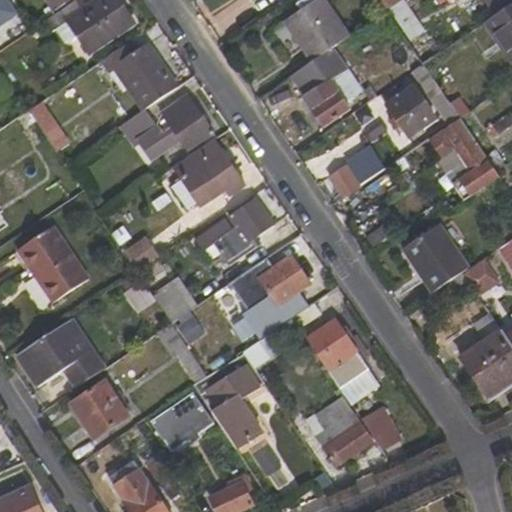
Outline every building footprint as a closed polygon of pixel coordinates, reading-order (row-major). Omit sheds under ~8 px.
[(25,0),(7,0),(17,14),(29,5),(25,0)] [(43,0),(52,14),(71,0),(43,0)] [(116,0),(101,0),(83,11),(76,0),(44,22),(51,32),(67,22),(89,53),(133,24),(116,0)] [(321,0),(317,0),(286,22),(313,62),(331,49),(341,43),(349,36),(321,0)] [(377,0),(385,12),(389,10),(404,0),(377,0)] [(411,0),(409,0),(405,2),(404,0),(389,10),(411,43),(424,33),(408,8),(414,4),(411,0)] [(511,4),(484,25),(511,66),(511,4)] [(117,70),(143,111),(146,111),(177,88),(150,47),(139,54),(132,43),(102,62),(110,74),(117,70)] [(331,49),(313,62),(292,75),(307,97),(309,96),(316,107),(312,110),(324,129),(349,111),(346,104),(361,95),(356,86),(345,71),(331,49)] [(399,57),(409,72),(420,64),(411,50),(399,57)] [(364,80),(354,65),(345,71),(356,86),(364,80)] [(425,91),(435,105),(444,99),(424,69),(415,77),(423,91),(425,91)] [(0,79),(0,114),(9,125),(27,108),(0,79)] [(408,140),(437,121),(413,85),(384,105),(408,140)] [(170,128),(162,134),(146,111),(143,111),(125,125),(150,163),(181,142),(186,151),(214,133),(188,96),(161,114),(170,128)] [(307,97),(304,99),(312,110),(316,107),(309,96),(307,97)] [(71,147),(43,105),(32,113),(36,121),(59,155),(71,147)] [(27,128),(36,121),(32,113),(30,111),(19,118),(27,128)] [(492,139),(511,126),(511,114),(510,112),(486,129),(492,139)] [(440,158),(436,162),(463,202),(498,179),(495,174),(488,164),(486,165),(458,124),(429,143),(440,158)] [(229,197),(245,187),(214,140),(173,168),(201,209),(225,193),(229,197)] [(494,151),(484,158),(488,164),(495,174),(505,167),(494,151)] [(345,167),(329,178),(343,199),(359,188),(345,167)] [(107,212),(96,196),(89,201),(100,218),(107,212)] [(257,238),(273,226),(256,200),(229,218),(235,229),(213,244),(229,267),(261,244),(257,238)] [(440,225),(404,250),(433,295),(453,281),(461,275),(470,269),(440,225)] [(123,226),(112,234),(120,247),(131,239),(123,226)] [(18,251),(54,304),(89,281),(54,228),(18,251)] [(158,256),(145,239),(124,253),(129,260),(136,271),(158,256)] [(511,257),(511,258),(511,240),(470,269),(461,275),(467,283),(479,299),(489,291),(479,278),(511,257)] [(292,257),(283,263),(276,253),(244,275),(252,287),(260,282),(277,308),(280,306),(289,301),(292,306),(310,295),(307,290),(312,286),(292,257)] [(453,281),(460,288),(467,283),(461,275),(453,281)] [(123,296),(136,316),(157,303),(154,298),(143,282),(123,296)] [(154,298),(157,303),(171,324),(194,309),(177,282),(154,298)] [(280,306),(283,310),(292,306),(289,301),(280,306)] [(321,315),(312,305),(290,320),(300,331),(321,315)] [(94,350),(73,320),(68,323),(88,354),(94,350)] [(334,321),(306,340),(350,404),(378,384),(334,321)] [(38,388),(64,372),(76,389),(106,368),(94,350),(88,354),(68,323),(17,358),(38,388)] [(173,358),(176,356),(195,384),(205,377),(171,324),(157,334),(173,358)] [(461,358),(488,399),(511,382),(511,345),(506,338),(501,331),(461,358)] [(195,384),(193,386),(237,451),(262,435),(239,401),(263,385),(242,352),(205,377),(195,384)] [(119,392),(114,394),(106,383),(71,406),(95,442),(130,418),(127,414),(131,410),(119,392)] [(171,453),(214,425),(193,395),(152,423),(171,453)] [(316,438),(337,468),(373,443),(351,413),(343,419),(336,409),(319,422),(325,432),(316,438)] [(379,412),(364,423),(384,452),(399,440),(379,412)] [(131,445),(144,438),(137,428),(126,436),(131,445)] [(265,478),(281,468),(268,447),(252,456),(265,478)] [(156,456),(145,463),(157,481),(168,473),(156,456)] [(109,480),(130,511),(167,511),(135,463),(109,480)] [(157,481),(170,500),(181,492),(168,473),(157,481)] [(246,495),(251,492),(246,476),(227,483),(228,488),(206,498),(213,511),(245,511),(252,509),(246,495)] [(40,511),(29,487),(0,500),(0,511),(40,511)]
